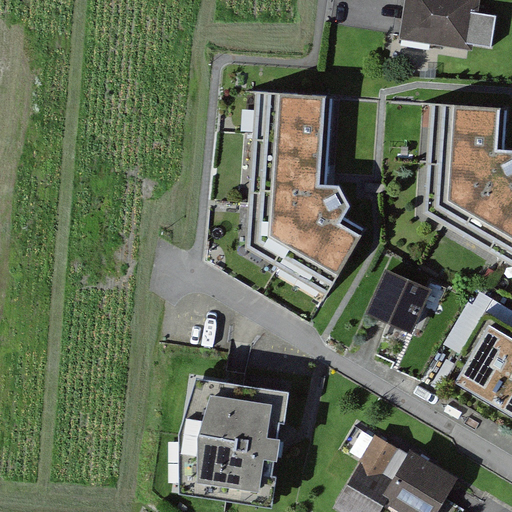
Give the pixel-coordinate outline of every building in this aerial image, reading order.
[(474,0),(411,0),(405,35),(466,46),(474,0)] [(331,100),(248,94),(235,258),(319,309),(368,232),(343,221),(353,209),(329,185),(331,100)] [(487,111),(423,105),(412,220),(511,282),(511,199),(500,193),(511,175),(511,168),(505,154),(481,154),(487,111)] [(441,293),(393,270),(376,306),(423,329),(441,293)] [(511,341),(479,323),(446,384),(511,420),(511,341)] [(277,395),(187,382),(171,490),(261,502),(277,395)] [(459,482),(369,430),(355,453),(369,461),(341,509),(346,511),(386,511),(393,501),(411,511),(442,511),(455,490),(459,482)]
